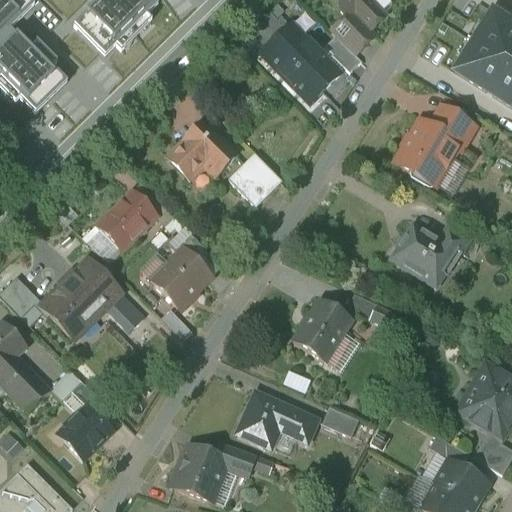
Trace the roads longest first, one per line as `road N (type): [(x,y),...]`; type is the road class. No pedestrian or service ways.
road 1 (residential): [(106,511),(339,142)]
road 2 (tertiary): [(236,0),(0,236)]
road 3 (residential): [(360,110),(430,0)]
